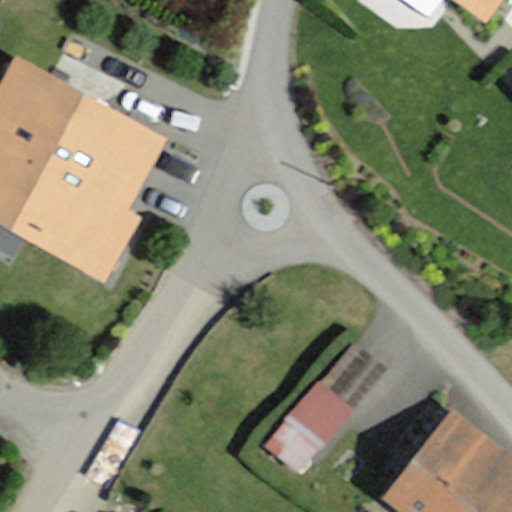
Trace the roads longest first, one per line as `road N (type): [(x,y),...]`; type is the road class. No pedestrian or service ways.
road 1 (residential): [(343,239),(511,418)]
road 2 (residential): [(196,279),(72,450)]
road 3 (residential): [(269,90),(196,279)]
road 4 (residential): [(269,90),(294,161),(343,239)]
road 5 (residential): [(343,239),(242,256),(196,279)]
